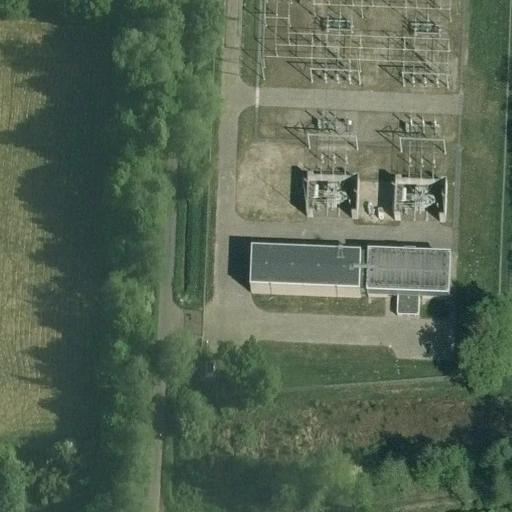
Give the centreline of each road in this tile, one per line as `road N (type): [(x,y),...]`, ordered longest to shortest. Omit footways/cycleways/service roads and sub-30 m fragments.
road 1 (unclassified): [(152,511),(182,0)]
road 2 (track): [(511,486),(313,511)]
